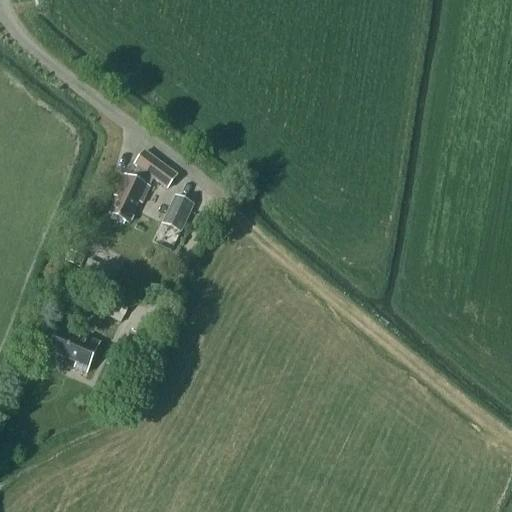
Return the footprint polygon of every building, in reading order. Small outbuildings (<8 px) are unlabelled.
[(110,216),(128,224),(138,203),(142,204),(149,189),(148,189),(152,180),(167,190),(176,177),(144,153),(134,167),(138,169),(132,181),(125,178),(115,198),(118,199),(110,216)] [(174,198),(162,225),(180,234),(193,207),(174,198)] [(83,260),(68,253),(65,261),(79,268),(83,260)] [(101,314),(121,323),(130,304),(110,294),(101,314)] [(75,369),(87,374),(100,345),(87,339),(85,344),(58,332),(50,353),(77,364),(75,369)] [(133,333),(121,358),(139,367),(151,342),(133,333)] [(24,386),(33,367),(22,362),(12,380),(24,386)]
